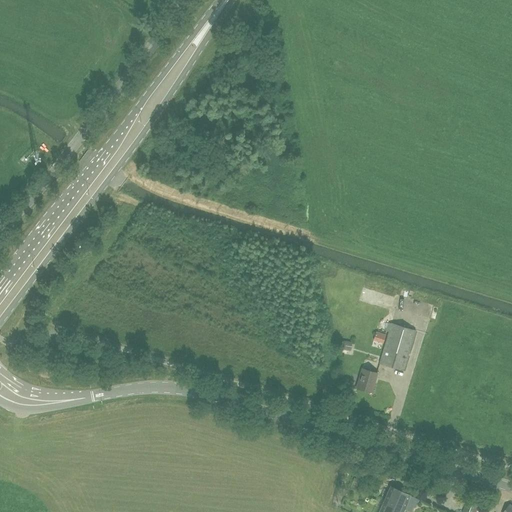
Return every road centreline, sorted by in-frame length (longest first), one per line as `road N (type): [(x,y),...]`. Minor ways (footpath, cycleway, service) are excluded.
road 1 (tertiary): [(511,487),(194,391),(92,397)]
road 2 (primary): [(0,325),(234,0)]
road 3 (primary): [(223,0),(0,288)]
road 4 (unclassified): [(0,241),(184,0)]
